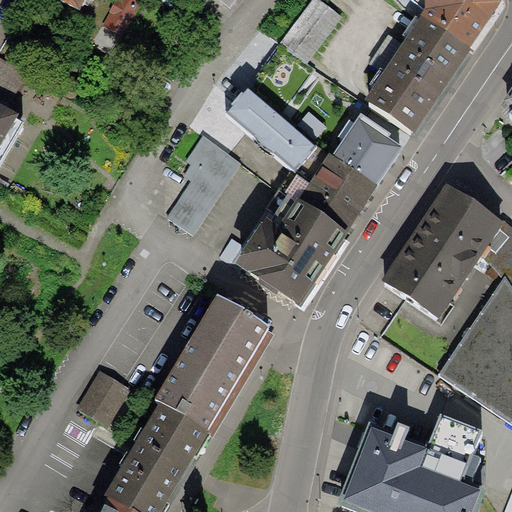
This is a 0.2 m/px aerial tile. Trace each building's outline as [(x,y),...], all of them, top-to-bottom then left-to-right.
[(59,0),(80,12),(87,0),(59,0)] [(107,19),(91,44),(109,57),(142,0),(120,0),(109,20),(107,19)] [(218,0),(230,9),(237,0),(218,0)] [(317,0),(283,46),(306,64),(342,18),(317,0)] [(428,0),(428,16),(422,24),(425,25),(469,53),(500,8),(498,0),(428,0)] [(373,66),(387,74),(386,75),(390,78),(370,109),(411,137),(469,53),(425,25),(408,53),(389,41),(373,66)] [(283,46),(273,38),(239,83),(249,92),(281,120),(296,100),(317,71),(306,64),(283,46)] [(25,74),(1,60),(0,61),(0,105),(5,109),(25,74)] [(281,120),(249,92),(226,118),(296,176),(317,150),(312,146),(281,120)] [(296,100),(281,120),(312,146),(329,121),(296,100)] [(0,150),(16,121),(0,112),(0,150)] [(335,164),(376,190),(401,152),(387,143),(389,140),(378,132),(378,133),(364,122),(335,164)] [(193,183),(168,219),(195,235),(242,164),(205,137),(188,163),(196,168),(188,179),(193,183)] [(301,209),(332,161),(317,150),(296,176),(282,195),(301,209)] [(332,161),(301,209),(300,210),(344,239),(376,190),(335,164),(332,161)] [(502,226),(450,190),(385,286),(437,321),(480,257),(500,228),(502,226)] [(259,242),(244,266),(300,303),(344,239),(300,210),(301,209),(282,195),(279,193),(267,211),(290,226),(273,252),(259,242)] [(290,226),(267,211),(234,260),(244,266),(259,242),(273,252),(290,226)] [(506,232),(500,228),(480,257),(485,260),(490,264),(498,273),(505,281),(511,291),(511,236),(511,237),(506,232)] [(511,425),(511,291),(505,281),(439,376),(511,425)] [(206,435),(269,332),(219,302),(157,406),(164,410),(206,435)] [(129,390),(104,375),(82,412),(107,427),(129,390)] [(162,511),(207,436),(206,435),(164,410),(108,503),(112,505),(124,511),(162,511)] [(392,442),(373,434),(359,468),(344,506),(359,511),(476,511),(483,496),(464,488),(485,436),(442,419),(428,455),(406,446),(411,434),(397,429),(392,442)]
